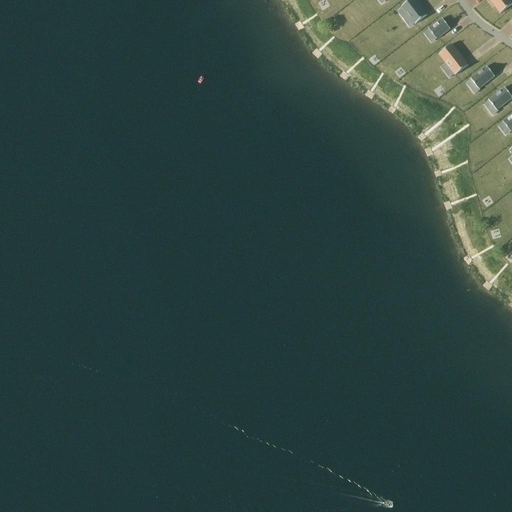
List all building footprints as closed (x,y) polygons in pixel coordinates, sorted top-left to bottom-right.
[(414,0),(410,0),(401,7),(403,9),(414,24),(415,25),(427,16),(414,0)] [(489,0),(500,14),(511,5),(511,2),(510,0),(489,0)] [(442,19),(429,29),(429,30),(436,39),(437,40),(450,29),(442,19)] [(452,44),(439,55),(446,64),(454,75),(455,76),(468,66),(452,44)] [(487,67),(471,79),(471,80),(477,87),(479,89),(495,77),(487,67)] [(511,99),(511,96),(505,88),(489,100),(498,111),(511,99)] [(511,115),(503,122),(511,133),(511,131),(511,115)]
